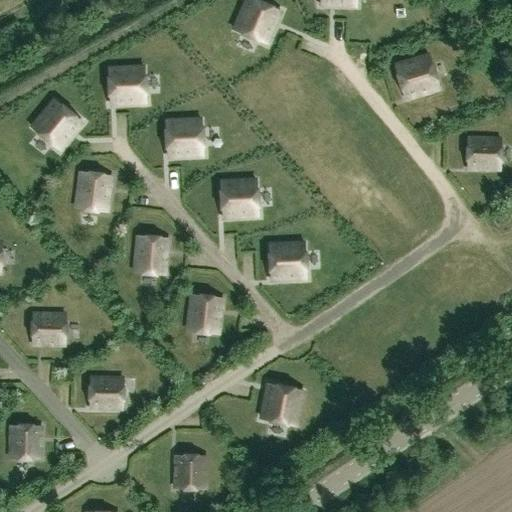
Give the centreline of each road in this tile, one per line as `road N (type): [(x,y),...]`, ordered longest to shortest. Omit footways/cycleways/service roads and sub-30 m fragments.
road 1 (unclassified): [(290,511),(511,364)]
road 2 (track): [(181,0),(0,100)]
